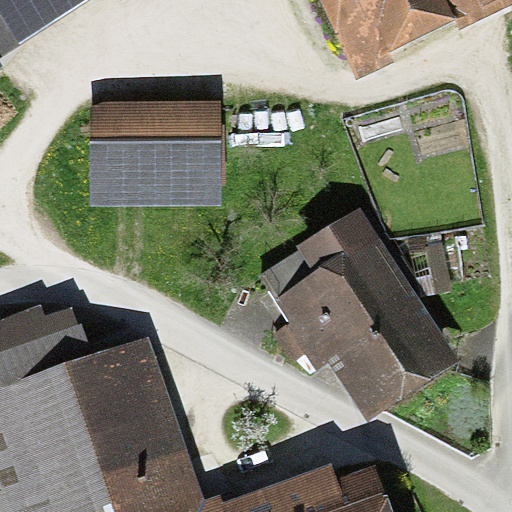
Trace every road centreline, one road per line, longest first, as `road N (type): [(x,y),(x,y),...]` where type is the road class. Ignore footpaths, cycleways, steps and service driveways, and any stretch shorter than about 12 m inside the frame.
road 1 (residential): [(0,287),(65,286),(125,299),(466,478),(511,511)]
road 2 (track): [(214,14),(344,87),(427,70),(454,69),(484,81),(499,115),(511,255)]
road 3 (track): [(0,187),(35,133),(200,28),(224,0)]
